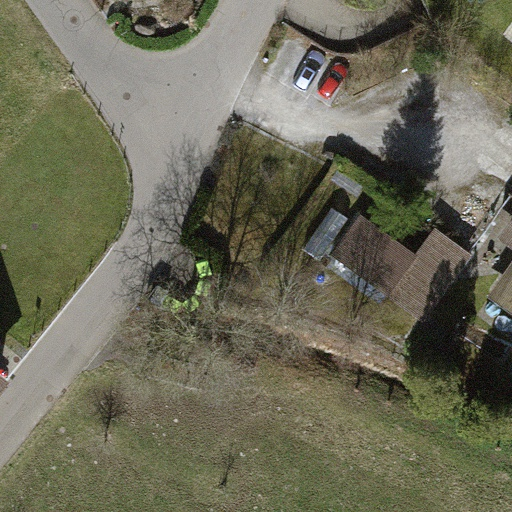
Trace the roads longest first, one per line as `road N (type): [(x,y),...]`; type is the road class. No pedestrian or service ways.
road 1 (residential): [(0,445),(137,275),(180,177)]
road 2 (residential): [(59,0),(180,177)]
road 3 (residential): [(180,177),(262,0)]
